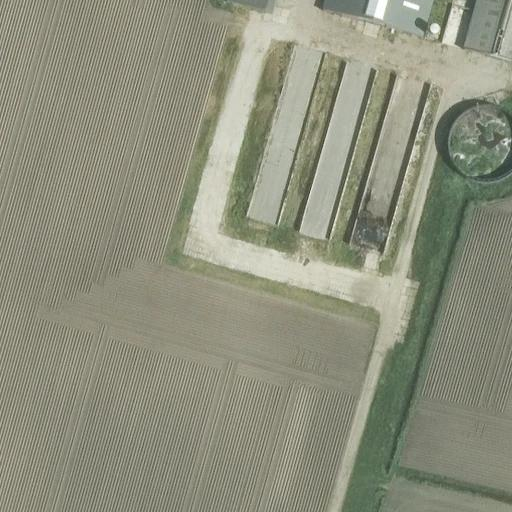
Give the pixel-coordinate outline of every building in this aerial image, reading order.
[(421,39),(431,0),(325,0),(322,12),(421,39)] [(511,0),(478,0),(475,12),(464,51),(511,64),(511,0)] [(234,148),(250,74),(230,70),(219,119),(221,119),(215,144),(234,148)] [(389,218),(422,90),(394,83),(369,185),(382,188),(378,202),(374,201),(370,214),(389,218)] [(511,113),(468,113),(467,166),(511,167),(511,113)] [(180,254),(280,282),(286,262),(186,234),(180,254)]
